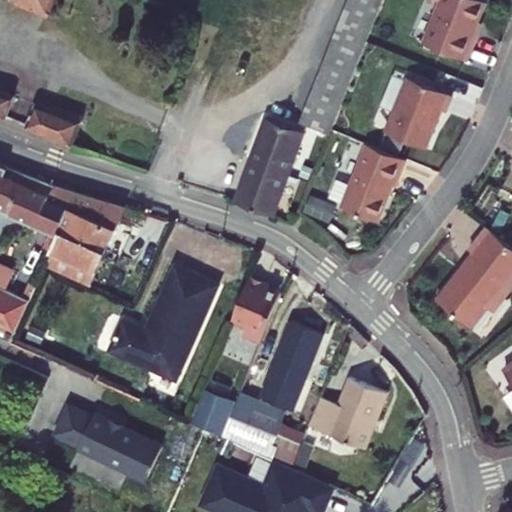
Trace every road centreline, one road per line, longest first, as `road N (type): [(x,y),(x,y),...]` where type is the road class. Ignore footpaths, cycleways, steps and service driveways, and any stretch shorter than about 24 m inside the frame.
road 1 (residential): [(0,139),(262,232),(356,307)]
road 2 (residential): [(356,307),(463,178),(511,76)]
road 3 (residential): [(356,307),(434,390),(461,482)]
